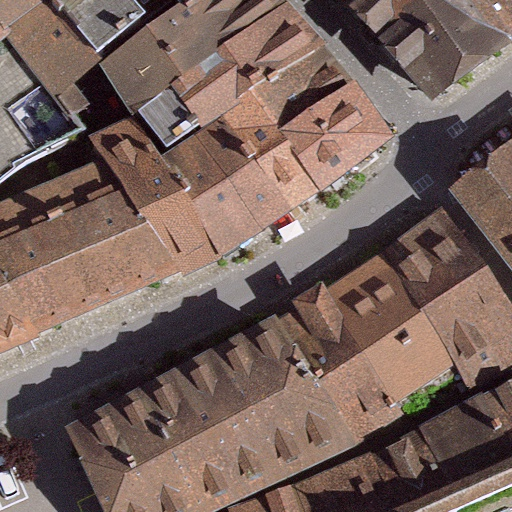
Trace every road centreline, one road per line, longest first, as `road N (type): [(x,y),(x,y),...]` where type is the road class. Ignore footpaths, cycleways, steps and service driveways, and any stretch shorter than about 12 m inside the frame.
road 1 (residential): [(0,419),(166,336),(424,172)]
road 2 (residential): [(424,172),(286,0)]
